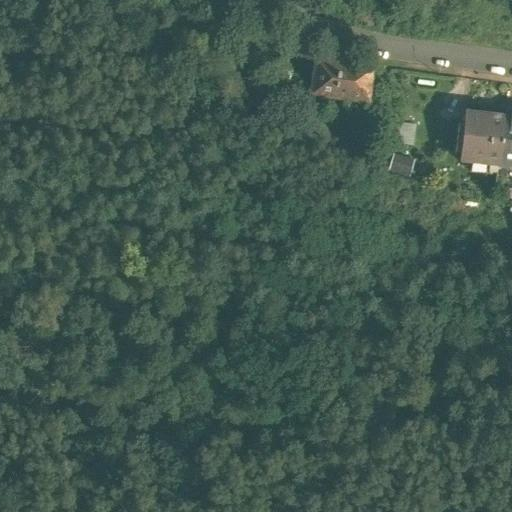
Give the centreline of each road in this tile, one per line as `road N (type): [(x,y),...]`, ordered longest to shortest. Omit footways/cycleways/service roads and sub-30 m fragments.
road 1 (residential): [(254,0),(408,51),(511,64)]
road 2 (track): [(180,0),(170,21),(123,62),(106,108),(84,115),(76,132)]
